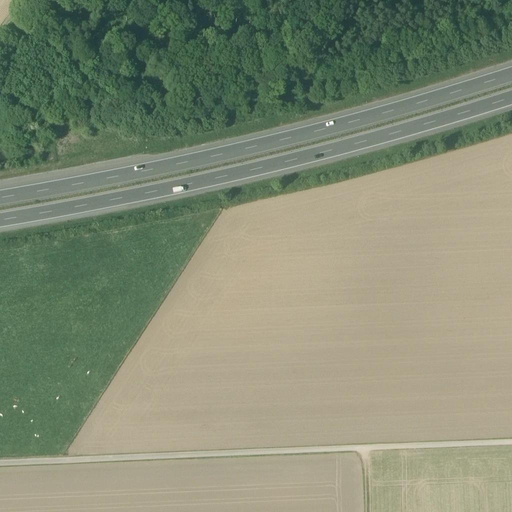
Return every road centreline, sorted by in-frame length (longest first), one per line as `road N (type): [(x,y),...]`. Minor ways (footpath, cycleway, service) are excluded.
road 1 (motorway): [(511,72),(203,157),(0,196)]
road 2 (motorway): [(0,219),(204,180),(511,96)]
road 3 (track): [(0,463),(511,441)]
